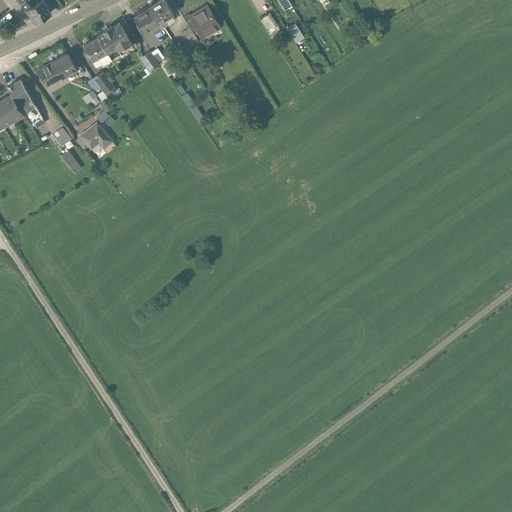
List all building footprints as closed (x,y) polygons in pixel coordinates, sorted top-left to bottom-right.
[(18,0),(35,21),(51,12),(44,0),(41,0),(31,6),(27,1),(27,0),(18,0)] [(166,0),(160,0),(148,7),(158,23),(157,23),(161,28),(167,24),(164,19),(173,13),(166,0)] [(279,0),(284,8),(293,4),(290,0),(279,0)] [(220,27),(206,5),(189,15),(201,35),(208,31),(210,33),(220,27)] [(158,23),(148,7),(134,15),(136,19),(134,20),(141,32),(157,23),(158,23)] [(273,35),(283,28),(271,10),(261,17),(273,35)] [(296,41),(306,36),(297,21),(288,26),(296,41)] [(105,31),(98,36),(107,51),(117,45),(121,52),(133,45),(120,23),(112,27),(111,24),(104,29),(105,31)] [(194,43),(199,39),(188,28),(184,32),(194,43)] [(92,60),(107,51),(98,36),(83,44),(87,50),(83,52),(87,58),(90,56),(92,60)] [(39,67),(65,51),(59,42),(33,58),(39,67)] [(155,46),(140,57),(150,72),(166,61),(155,46)] [(76,68),(68,53),(53,61),(54,61),(39,70),(47,84),(51,81),(52,82),(76,68)] [(105,75),(101,73),(93,78),(110,100),(116,96),(111,88),(114,86),(105,75)] [(8,86),(11,93),(16,101),(15,102),(24,113),(35,105),(20,79),(8,86)] [(93,89),(84,95),(88,101),(97,95),(93,89)] [(11,93),(1,99),(13,120),(24,113),(15,102),(16,101),(11,93)] [(1,99),(0,99),(0,118),(4,125),(13,120),(1,99)] [(105,110),(99,115),(103,120),(109,114),(105,110)] [(112,141),(96,122),(79,135),(90,149),(99,143),(103,148),(112,141)] [(62,145),(73,137),(64,125),(53,133),(62,145)] [(64,154),(75,172),(83,168),(71,149),(64,154)]
